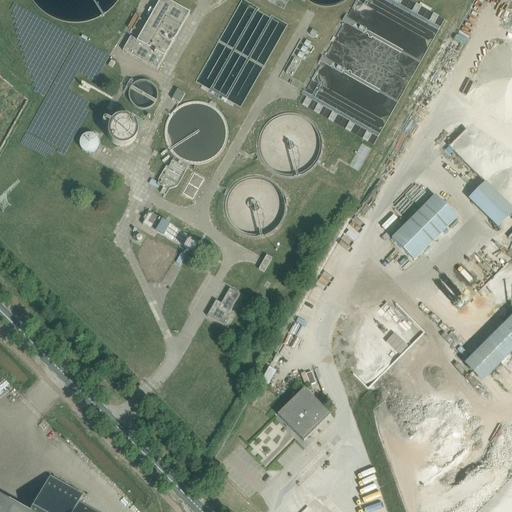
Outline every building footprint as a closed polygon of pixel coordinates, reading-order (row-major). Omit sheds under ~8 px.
[(157,70),(190,13),(166,0),(159,0),(137,40),(131,37),(123,50),(157,70)] [(432,42),(445,17),(412,0),(357,0),(357,1),(363,4),(363,9),(358,7),(357,9),(360,9),(360,10),(354,10),(353,11),(357,13),(357,22),(371,29),(373,25),(384,25),(384,31),(384,30),(391,33),(391,30),(406,30),(406,37),(409,37),(416,40),(418,37),(421,38),(424,39),(432,42)] [(294,59),(286,73),(292,77),(293,77),(301,62),(294,59)] [(157,97),(157,95),(157,93),(156,91),(155,88),(153,85),(151,84),(148,83),(146,82),(143,82),(141,82),(138,83),(136,84),(133,86),(132,88),(131,90),(130,93),(130,96),(130,98),(131,101),(132,103),(134,105),(136,107),(139,108),(142,109),(145,109),(147,108),(149,107),(151,106),(154,104),(155,102),(156,100),(157,97)] [(185,94),(178,89),(177,90),(172,99),(180,103),(185,94)] [(319,148),(319,143),(318,137),(316,131),(313,126),(310,121),(304,117),(299,115),(294,114),(288,113),(282,114),(276,116),(271,119),(267,123),(263,128),(261,134),(259,139),(259,145),(260,150),(262,156),(265,162),(269,166),(274,170),(280,172),(285,173),(291,174),(295,173),(301,171),(306,168),(309,166),(311,164),(315,159),(317,154),(319,148)] [(137,134),(137,131),(137,128),(136,125),(134,123),(132,121),(129,119),(127,118),(124,117),(122,117),(119,118),(116,119),(114,120),(112,122),(111,124),(109,126),(109,129),(108,132),(109,134),(110,137),(111,139),(113,142),(115,143),(118,145),(120,145),(123,145),(126,145),(129,144),(131,142),(133,141),(135,139),(136,137),(137,134)] [(100,148),(100,144),(100,142),(99,140),(98,138),(97,137),(94,135),(90,134),(86,135),(84,136),(82,137),(80,140),(80,144),(80,148),(81,150),(83,152),(85,153),(87,154),(91,155),(94,154),(97,151),(100,148)] [(188,169),(172,160),(160,184),(163,186),(160,192),(166,196),(169,190),(177,187),(188,169)] [(282,211),(283,205),(282,200),(281,194),(278,189),(273,184),(269,180),(264,177),(257,176),(251,176),(245,177),(240,179),(235,182),(230,186),(227,190),(225,195),(223,200),(223,206),(224,213),(226,218),(229,223),(232,227),(237,231),(242,233),(247,235),(253,235),(259,235),(264,233),(270,230),(274,226),(278,222),(281,217),(282,211)] [(511,206),(485,179),(467,197),(496,228),(511,212),(511,206)] [(392,239),(414,261),(457,218),(435,196),(392,239)] [(207,246),(149,214),(143,225),(193,253),(195,249),(203,253),(207,246)] [(267,256),(259,270),(264,273),(272,259),(267,256)] [(216,300),(207,316),(226,327),(232,315),(229,314),(240,295),(230,289),(221,304),(216,300)] [(481,382),(511,350),(511,312),(462,363),(481,382)] [(267,383),(275,371),(269,368),(262,379),(267,383)] [(311,372),(306,374),(310,385),(315,383),(311,372)] [(304,389),(277,415),(304,442),(330,415),(304,389)] [(0,511),(97,511),(79,502),(83,495),(50,476),(29,511),(28,511),(20,507),(0,496),(0,511)]
